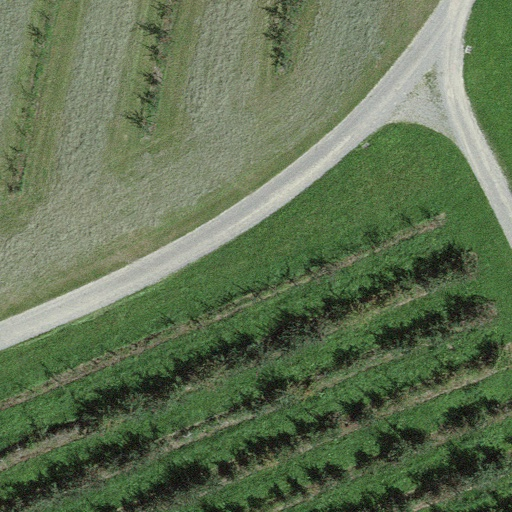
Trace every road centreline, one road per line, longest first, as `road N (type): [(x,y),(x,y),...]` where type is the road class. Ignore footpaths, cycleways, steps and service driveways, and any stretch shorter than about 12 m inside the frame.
road 1 (track): [(0,343),(135,288),(283,201),(424,69),(465,0)]
road 2 (track): [(424,69),(484,147),(511,208)]
